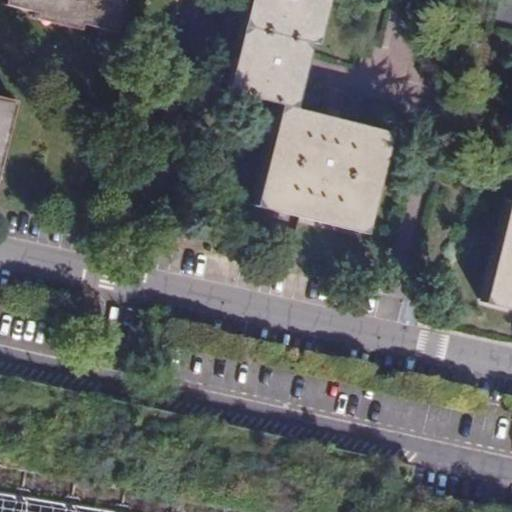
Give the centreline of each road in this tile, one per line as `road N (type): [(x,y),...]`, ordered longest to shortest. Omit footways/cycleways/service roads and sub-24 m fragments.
road 1 (residential): [(0,354),(511,470)]
road 2 (residential): [(127,281),(511,366)]
road 3 (trunk): [(383,511),(0,433)]
road 4 (residential): [(194,0),(127,281)]
road 5 (motorway): [(151,511),(0,482)]
road 6 (residential): [(0,253),(127,281)]
